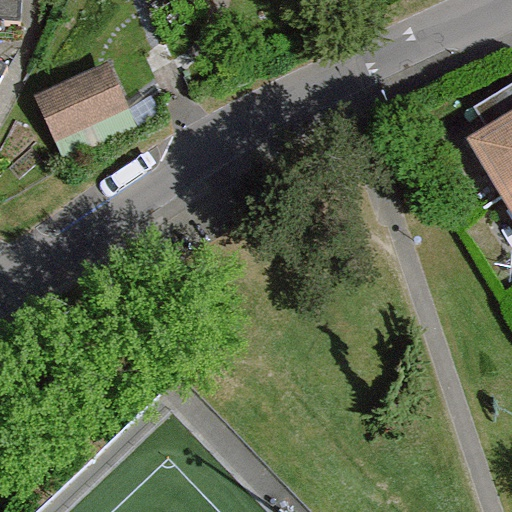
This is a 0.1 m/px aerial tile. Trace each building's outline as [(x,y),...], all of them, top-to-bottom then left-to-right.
[(0,0),(0,26),(24,28),(25,0),(0,0)] [(0,91),(10,72),(0,66),(0,91)] [(105,80),(49,109),(61,133),(117,107),(105,80)] [(492,138),(511,125),(511,80),(471,105),(492,138)] [(129,132),(117,107),(61,133),(72,158),(129,132)] [(511,125),(492,138),(479,145),(510,197),(511,195),(511,125)]
